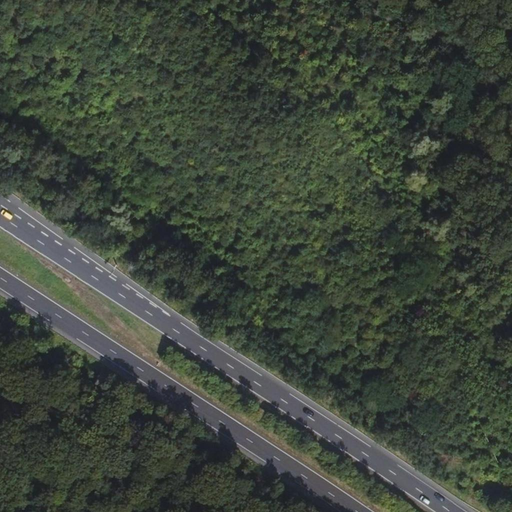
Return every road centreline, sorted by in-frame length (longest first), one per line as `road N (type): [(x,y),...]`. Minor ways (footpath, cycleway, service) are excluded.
road 1 (trunk): [(447,511),(0,213)]
road 2 (trunk): [(0,278),(353,511)]
